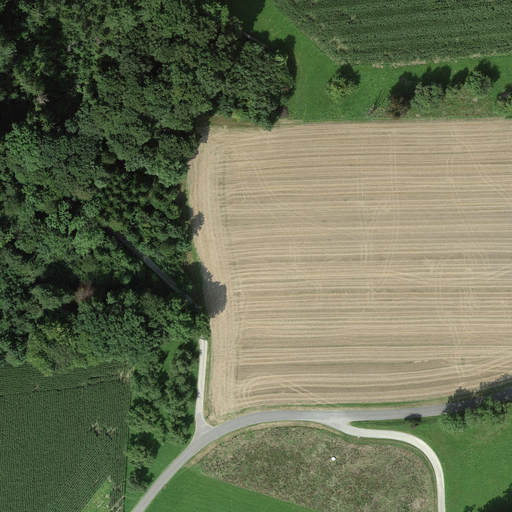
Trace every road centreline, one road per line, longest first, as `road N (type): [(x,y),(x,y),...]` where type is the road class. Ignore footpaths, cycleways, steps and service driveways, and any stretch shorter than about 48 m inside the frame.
road 1 (unclassified): [(140,511),(203,439),(237,423),(398,415),(511,382)]
road 2 (track): [(203,439),(201,315),(79,200),(43,171),(0,152)]
road 3 (track): [(443,511),(439,475),(424,449),(313,417)]
